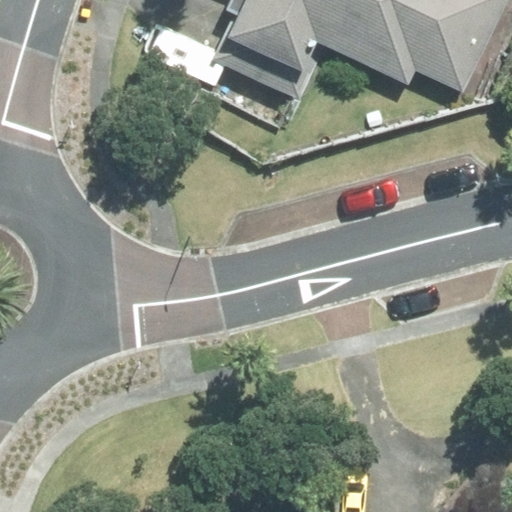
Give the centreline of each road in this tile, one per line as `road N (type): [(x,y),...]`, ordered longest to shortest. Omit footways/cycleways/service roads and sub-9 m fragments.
road 1 (residential): [(511,224),(210,296),(74,306)]
road 2 (residential): [(0,182),(47,208),(67,236),(74,306)]
